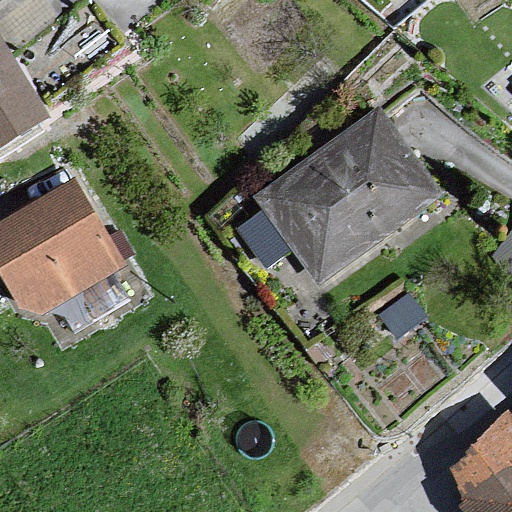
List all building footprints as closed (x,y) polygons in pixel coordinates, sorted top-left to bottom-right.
[(0,149),(51,115),(0,32),(0,149)] [(376,108),(254,195),(319,287),(441,200),(376,108)] [(74,178),(0,221),(0,273),(19,306),(46,313),(125,267),(74,178)] [(410,292),(380,314),(397,337),(427,315),(410,292)] [(511,511),(511,407),(498,419),(439,482),(449,511),(511,511)]
